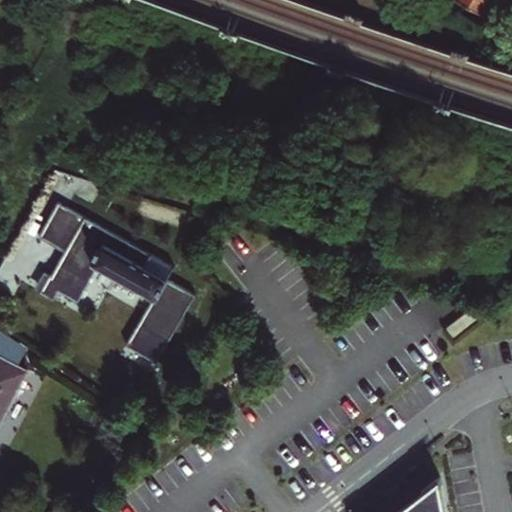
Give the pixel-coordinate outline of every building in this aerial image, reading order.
[(490,12),(497,0),(463,0),(489,14),(490,12)] [(489,14),(482,27),(511,40),(511,23),(490,12),(489,14)] [(178,262),(60,199),(41,234),(67,248),(54,273),(48,270),(43,280),(40,286),(45,289),(59,296),(64,288),(84,298),(102,263),(158,292),(133,340),(164,357),(201,288),(172,274),(178,262)] [(0,421),(26,370),(0,355),(0,421)] [(448,511),(442,477),(394,511),(448,511)]
